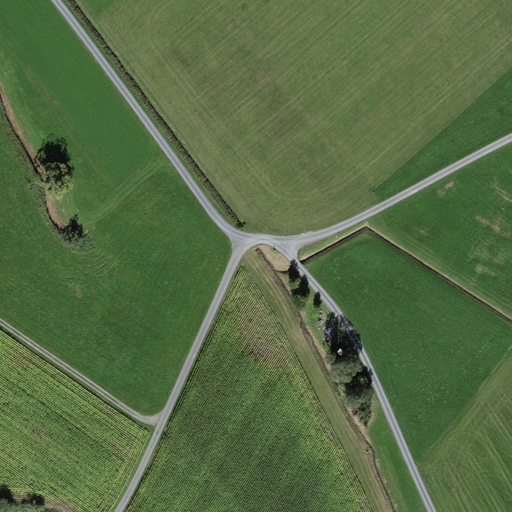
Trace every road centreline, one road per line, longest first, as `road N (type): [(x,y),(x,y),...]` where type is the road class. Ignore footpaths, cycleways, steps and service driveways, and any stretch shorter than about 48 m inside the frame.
road 1 (track): [(243,239),(285,246),(349,330),(433,511)]
road 2 (track): [(59,0),(215,216),(243,239)]
road 3 (track): [(243,239),(119,511)]
road 4 (track): [(511,136),(355,219),(285,246)]
road 5 (track): [(162,420),(128,410),(0,321)]
